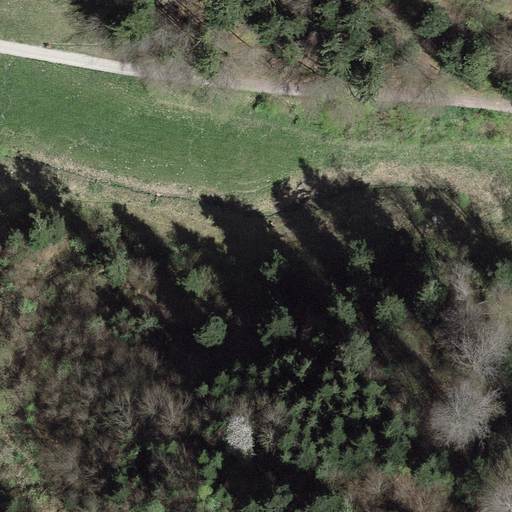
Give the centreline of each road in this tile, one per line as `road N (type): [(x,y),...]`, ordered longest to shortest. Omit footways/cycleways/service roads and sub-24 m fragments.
road 1 (track): [(511,108),(120,66)]
road 2 (track): [(120,66),(0,46)]
